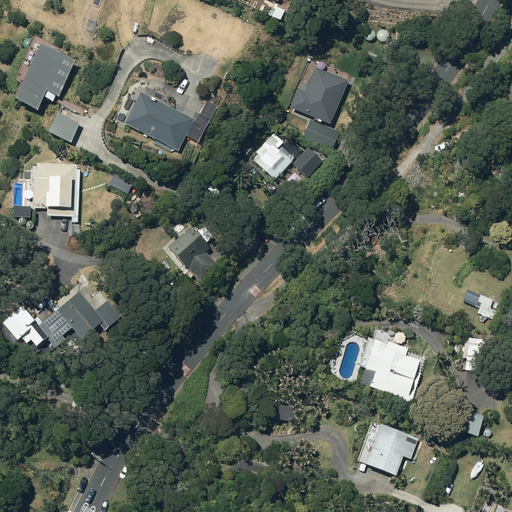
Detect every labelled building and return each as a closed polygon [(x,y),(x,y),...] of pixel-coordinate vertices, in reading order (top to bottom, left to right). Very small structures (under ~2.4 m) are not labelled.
[(73,58),(46,45),(18,103),(42,114),(50,99),(52,100),(55,93),(63,97),(78,65),(71,61),(73,58)] [(292,110),(335,125),(350,82),(316,70),(308,93),(299,90),(292,110)] [(124,124),(177,152),(186,135),(198,142),(216,108),(205,102),(198,115),(194,113),(191,118),(140,92),(124,124)] [(51,135),(72,145),(82,124),(61,114),(51,135)] [(312,119),(305,140),(336,151),(344,130),(312,119)] [(259,154),(253,160),(274,180),(292,161),(291,160),(302,149),(289,137),(281,146),(279,145),(281,142),(272,134),(256,151),(259,154)] [(306,147),(291,164),(306,178),(321,161),(306,147)] [(32,208),(46,208),(46,215),(74,217),(76,165),(36,163),(35,177),(33,177),(32,208)] [(117,189),(125,193),(131,181),(123,177),(121,179),(113,175),(108,187),(116,191),(117,189)] [(172,225),(175,226),(178,225),(179,222),(178,219),(175,218),(172,220),(171,223),(172,225)] [(190,226),(167,247),(199,283),(218,266),(204,252),(209,247),(190,226)] [(54,304),(59,309),(42,323),(38,318),(34,321),(22,306),(3,323),(18,341),(21,338),(27,344),(31,340),(36,346),(47,337),(55,348),(66,339),(62,335),(71,328),(81,339),(98,325),(104,331),(121,317),(99,290),(91,297),(79,284),(54,304)] [(37,284),(22,299),(32,308),(46,293),(37,284)] [(478,308),(476,313),(480,315),(478,321),(482,322),(485,317),(493,320),(496,312),(489,308),(492,300),(466,289),(461,301),(478,308)] [(473,338),(470,355),(485,358),(489,342),(473,338)] [(368,386),(367,387),(394,396),(398,385),(402,386),(407,372),(409,373),(414,359),(409,357),(411,352),(385,343),(385,344),(372,340),(358,382),(368,386)] [(460,410),(454,431),(477,437),(483,416),(460,410)] [(378,424),(363,465),(395,476),(402,457),(410,460),(416,445),(405,441),(407,434),(378,424)]
